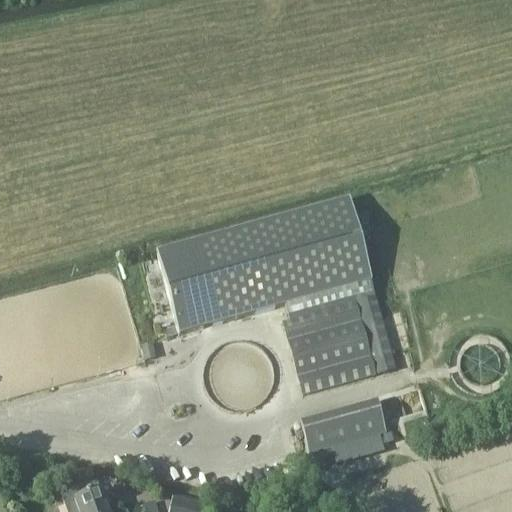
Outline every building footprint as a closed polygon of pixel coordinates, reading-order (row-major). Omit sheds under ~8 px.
[(178,337),(370,284),(348,203),(156,256),(178,337)] [(302,399),(395,373),(375,300),(282,325),(302,399)] [(300,426),(308,457),(312,456),(315,466),(381,448),(378,437),(385,435),(377,405),(300,426)] [(105,511),(96,485),(61,498),(65,511),(105,511)] [(205,511),(207,506),(173,498),(169,511),(205,511)]
